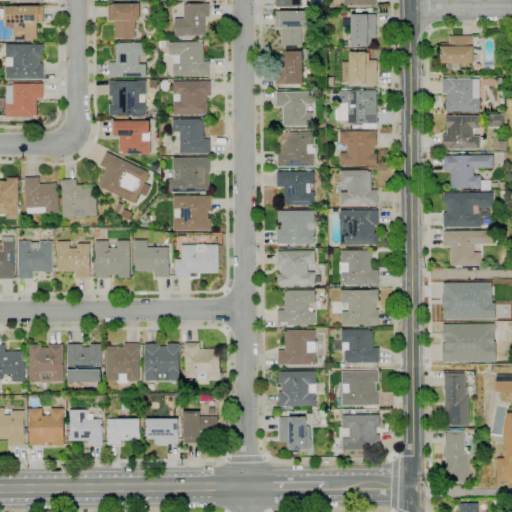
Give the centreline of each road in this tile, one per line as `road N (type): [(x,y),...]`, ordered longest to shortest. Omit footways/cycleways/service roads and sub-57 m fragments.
road 1 (residential): [(241,0),(248,511)]
road 2 (tertiary): [(413,511),(408,0)]
road 3 (secondary): [(248,487),(0,488)]
road 4 (residential): [(245,310),(0,310)]
road 5 (residential): [(76,0),(74,133),(52,145),(0,144)]
